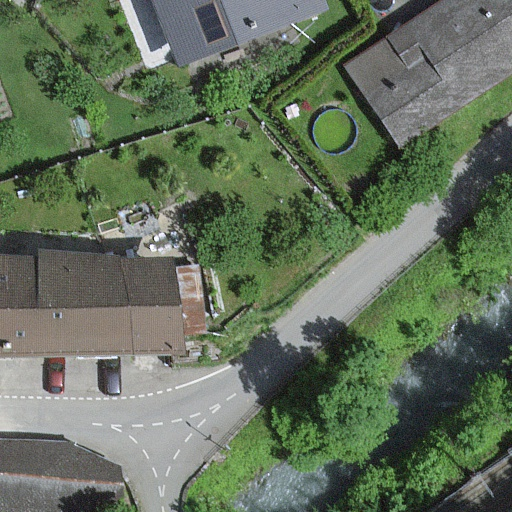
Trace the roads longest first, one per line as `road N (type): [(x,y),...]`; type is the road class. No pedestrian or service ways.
road 1 (residential): [(153,424),(231,394),(511,155)]
road 2 (residential): [(0,416),(153,424)]
